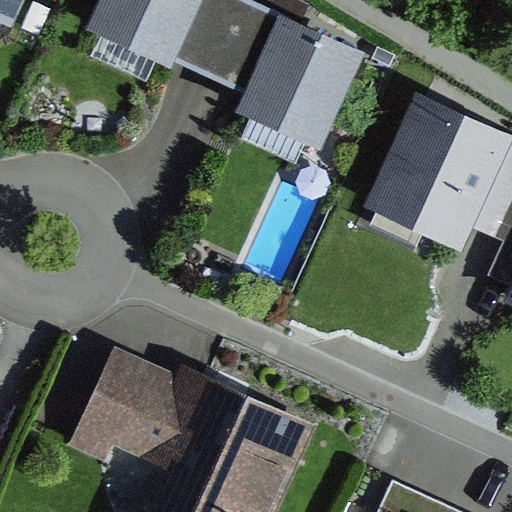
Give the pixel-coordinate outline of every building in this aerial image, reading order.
[(23,0),(0,0),(0,33),(7,37),(23,0)] [(358,60),(241,0),(98,0),(84,36),(167,74),(173,59),(244,92),(234,120),(313,154),(358,60)] [(511,145),(511,140),(413,100),(359,213),(460,257),(511,145)] [(173,381),(119,352),(71,449),(153,481),(144,511),(275,511),(317,423),(181,368),(173,381)] [(463,511),(398,484),(383,511),(463,511)]
